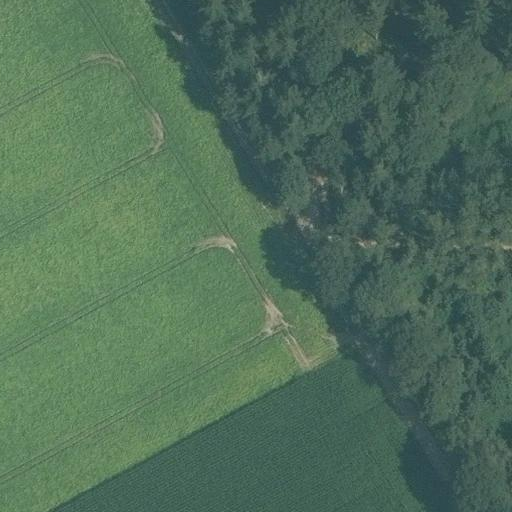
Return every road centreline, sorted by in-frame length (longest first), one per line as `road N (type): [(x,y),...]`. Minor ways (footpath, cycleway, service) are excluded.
road 1 (track): [(317,258),(156,0)]
road 2 (track): [(475,511),(317,258)]
road 3 (track): [(317,258),(301,0)]
road 4 (track): [(511,253),(331,249),(317,258)]
